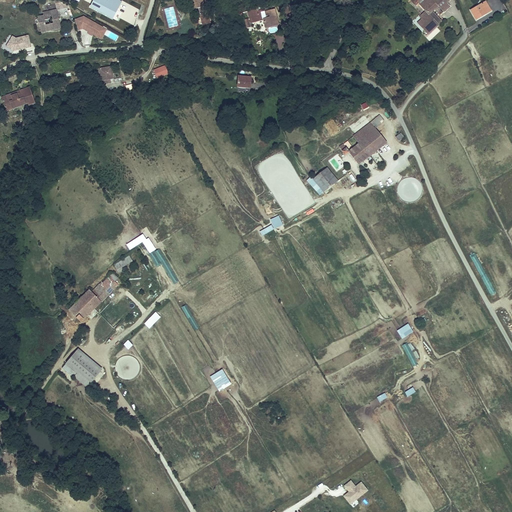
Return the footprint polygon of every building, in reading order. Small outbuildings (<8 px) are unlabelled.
[(69,3),(61,0),(55,0),(58,9),(70,6),(69,3)] [(94,0),(91,5),(101,11),(107,1),(105,0),(94,0)] [(107,0),(107,1),(101,11),(112,18),(122,1),(120,0),(107,0)] [(191,0),(194,10),(207,7),(205,0),(191,0)] [(425,11),(427,14),(430,19),(433,28),(440,22),(431,11),(437,5),(432,0),(421,0),(418,3),(425,11)] [(432,0),(437,5),(442,11),(448,7),(445,3),(443,0),(442,0),(432,0)] [(470,10),(476,19),(489,11),(484,1),(470,9),(470,10)] [(164,9),(169,28),(178,26),(173,7),(164,9)] [(39,16),(42,31),(48,30),(48,28),(51,27),(51,29),(62,27),(58,9),(51,10),(52,13),(45,15),(39,16)] [(474,20),(476,19),(470,10),(470,9),(467,10),(474,20)] [(254,10),(246,13),(249,26),(263,22),(265,30),(277,27),(273,13),(256,17),(254,10)] [(294,17),(288,11),(286,13),(291,19),(294,17)] [(427,14),(425,11),(419,16),(421,19),(423,21),(419,25),(426,34),(433,28),(430,19),(427,14)] [(103,26),(84,15),(75,19),(78,29),(83,27),(89,31),(93,33),(98,36),(103,26)] [(207,15),(199,17),(202,27),(209,25),(207,15)] [(102,38),(107,28),(103,26),(98,36),(102,38)] [(116,41),(119,36),(109,31),(106,36),(116,41)] [(31,47),(28,36),(16,39),(13,37),(9,43),(12,45),(10,48),(14,51),(15,49),(18,48),(18,50),(31,47)] [(102,67),(104,79),(107,79),(114,77),(116,77),(114,65),(102,67)] [(156,69),(159,76),(169,72),(166,65),(156,69)] [(238,75),(237,85),(250,87),(251,76),(238,75)] [(28,85),(0,95),(5,108),(25,101),(26,103),(34,100),(28,85)] [(360,104),(363,110),(369,107),(366,101),(360,104)] [(385,120),(382,115),(374,121),(379,125),(385,120)] [(343,144),(340,147),(345,155),(349,152),(358,165),(387,142),(376,128),(379,125),(374,121),(354,137),(359,144),(349,152),(343,144)] [(355,133),(361,128),(356,122),(349,127),(355,133)] [(313,179),(324,192),(339,180),(328,167),(313,179)] [(302,196),(288,204),(288,203),(283,206),(289,218),(314,205),(310,199),(305,201),(302,196)] [(279,215),(270,219),(275,229),(284,224),(279,215)] [(262,235),(275,229),(272,224),(260,230),(262,235)] [(163,277),(168,274),(155,249),(150,252),(163,277)] [(131,256),(115,265),(120,272),(127,268),(126,266),(134,261),(131,256)] [(90,289),(70,309),(81,321),(118,284),(113,278),(117,274),(114,272),(102,283),(101,283),(92,291),(90,289)] [(156,311),(144,323),(150,328),(162,316),(156,311)] [(396,330),(402,338),(413,331),(408,323),(396,330)] [(117,330),(110,337),(112,339),(119,332),(117,330)] [(128,339),(124,344),(129,349),(134,344),(128,339)] [(407,343),(402,345),(413,367),(418,364),(407,343)] [(75,352),(66,363),(89,383),(99,372),(75,352)] [(66,363),(62,367),(85,387),(89,383),(66,363)] [(224,369),(211,375),(219,391),(232,385),(224,369)] [(407,396),(416,392),(413,387),(405,391),(407,396)] [(378,402),(387,397),(384,392),(376,397),(378,402)] [(351,481),(345,486),(350,492),(344,497),(351,506),(369,491),(362,482),(356,487),(351,481)]
